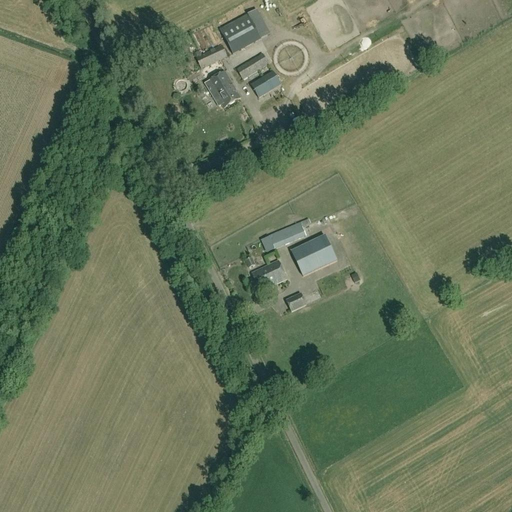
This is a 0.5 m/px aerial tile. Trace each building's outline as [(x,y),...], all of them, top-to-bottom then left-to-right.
[(233,55),(261,40),(248,16),(220,30),(233,55)] [(227,58),(222,46),(196,58),(202,70),(227,58)] [(242,81),(272,63),(265,52),(236,70),(242,81)] [(219,107),(222,106),(224,109),(241,99),(225,72),(208,82),(208,84),(205,85),(219,107)] [(259,98),(281,85),(274,73),(252,85),(259,98)] [(274,250),(306,236),(303,228),(311,225),(308,219),(269,236),(270,238),(274,250)] [(303,276),(334,261),(326,244),(323,238),(291,252),(303,276)] [(249,268),(255,266),(252,258),(246,260),(249,268)] [(260,293),(287,280),(279,262),(252,275),(260,293)] [(291,312),(306,305),(300,293),(286,300),(291,312)]
